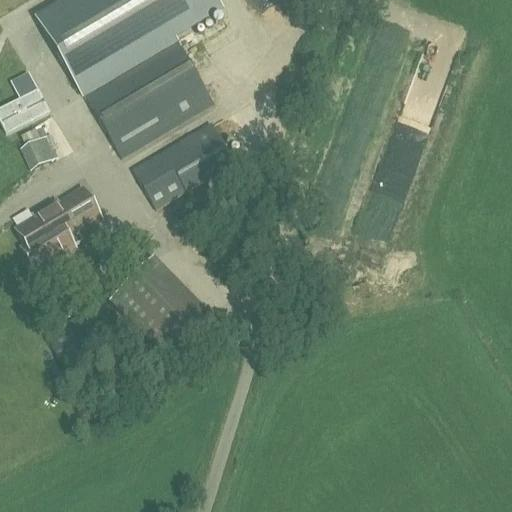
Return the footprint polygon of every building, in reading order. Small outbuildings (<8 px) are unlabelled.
[(121,162),(213,107),(172,38),(126,65),(113,44),(68,70),(121,162)] [(49,116),(37,94),(0,112),(0,125),(6,137),(49,116)] [(212,128),(133,174),(155,213),(235,166),(212,128)] [(20,139),(25,150),(20,153),(30,175),(59,161),(53,149),(54,148),(50,138),(40,143),(35,132),(20,139)] [(101,224),(82,192),(58,207),(56,203),(33,216),(36,220),(17,232),(26,247),(21,250),(35,274),(75,251),(73,247),(81,243),(78,238),(101,224)] [(150,259),(105,302),(164,363),(209,320),(150,259)] [(95,308),(46,342),(68,374),(117,341),(95,308)]
